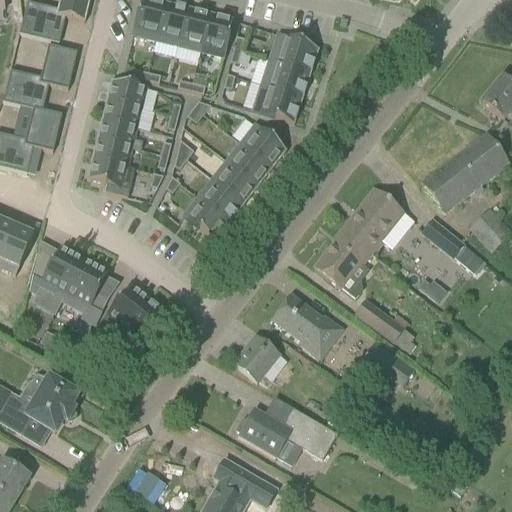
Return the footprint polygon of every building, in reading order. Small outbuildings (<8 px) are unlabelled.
[(83,28),(89,0),(59,0),(56,12),(26,5),(18,37),(55,45),(60,23),(83,28)] [(132,39),(155,45),(165,6),(142,0),(132,39)] [(155,45),(177,50),(187,11),(165,6),(155,45)] [(177,50),(199,56),(209,17),(187,11),(177,50)] [(222,61),(232,22),(209,17),(199,56),(222,61)] [(269,65),(310,78),(318,53),(277,39),(269,65)] [(232,54),(240,56),(243,43),(236,41),(232,54)] [(67,95),(76,55),(47,48),(40,79),(10,72),(2,104),(32,111),(38,112),(44,90),(67,95)] [(229,66),(237,68),(240,56),(232,54),(229,66)] [(265,77),(261,90),(302,103),(310,78),(269,65),(265,77)] [(132,82),(145,85),(147,77),(134,74),(133,81),(132,81),(132,82)] [(147,77),(145,85),(158,88),(158,87),(159,80),(147,77)] [(223,92),(231,94),(234,81),(226,79),(223,92)] [(511,89),(501,81),(481,106),(505,125),(511,116),(511,89)] [(139,113),(144,93),(110,85),(105,105),(139,113)] [(190,92),(191,88),(179,85),(177,92),(176,92),(189,96),(190,92)] [(204,91),(191,88),(190,92),(189,96),(202,99),(203,98),(202,98),(204,91)] [(261,90),(253,115),(293,129),(302,103),(261,90)] [(100,124),(134,133),(139,113),(105,105),(100,124)] [(198,106),(193,112),(202,119),(210,110),(198,106)] [(180,110),(172,108),(169,120),(177,122),(180,110)] [(51,158),(61,118),(38,112),(32,111),(24,142),(0,136),(0,169),(23,175),(29,153),(51,158)] [(195,128),(202,119),(193,112),(186,121),(195,128)] [(174,135),(177,122),(169,120),(166,133),(174,135)] [(95,144),(130,152),(134,133),(100,124),(95,144)] [(240,148),(272,172),(286,154),(254,130),(240,148)] [(486,139),(421,187),(443,215),(507,167),(486,139)] [(91,163),(125,171),(130,152),(95,144),(91,163)] [(180,145),(179,145),(176,158),(186,165),(193,156),(180,145)] [(159,159),(167,161),(170,148),(162,146),(159,159)] [(226,166),(257,191),(272,172),(240,148),(226,166)] [(173,171),(178,174),(186,165),(176,158),(173,171)] [(164,174),(167,161),(159,159),(156,172),(164,174)] [(91,163),(86,183),(106,188),(104,196),(126,202),(134,174),(125,171),(91,163)] [(211,184),(243,209),(257,191),(226,166),(211,184)] [(152,178),(149,191),(156,193),(162,181),(152,178)] [(171,182),(165,193),(171,198),(179,188),(171,182)] [(197,202),(228,227),(243,209),(211,184),(197,202)] [(362,251),(371,259),(404,218),(373,194),(341,234),(343,236),(342,236),(345,238),(344,240),(360,252),(362,251)] [(183,221),(214,245),(228,227),(197,202),(183,221)] [(510,238),(490,214),(469,232),(490,255),(510,238)] [(14,232),(0,225),(0,264),(0,265),(14,232)] [(430,226),(420,239),(451,263),(451,262),(470,277),(480,265),(461,250),(430,226)] [(0,265),(18,273),(33,240),(14,232),(0,265)] [(342,236),(314,272),(341,294),(342,293),(354,303),(360,294),(359,285),(354,280),(371,259),(362,251),(360,252),(344,240),(345,238),(342,236)] [(61,305),(83,264),(59,252),(44,280),(33,273),(28,294),(37,298),(39,293),(61,305)] [(107,304),(96,298),(107,277),(83,264),(61,305),(84,317),(81,322),(94,328),(107,304)] [(418,290),(424,294),(429,288),(423,283),(418,290)] [(162,315),(130,290),(98,330),(109,339),(113,335),(134,351),(152,328),(153,329),(163,317),(161,316),(162,315)] [(290,298),(271,324),(300,345),(299,347),(311,355),(320,362),(330,349),(341,333),(323,320),(322,322),(290,298)] [(354,319),(393,347),(394,347),(404,354),(413,342),(363,306),(354,319)] [(256,387),(260,382),(263,378),(267,373),(270,369),(278,359),(255,341),(233,369),(256,387)] [(376,344),(363,361),(402,390),(414,373),(376,344)] [(68,347),(62,358),(77,364),(82,354),(68,347)] [(69,411),(77,398),(69,394),(73,388),(59,380),(55,385),(48,381),(31,410),(0,391),(0,427),(20,439),(30,422),(54,437),(62,424),(65,426),(73,413),(69,411)] [(239,437),(237,440),(275,462),(286,444),(321,465),(336,440),(292,413),(282,430),(253,413),(246,426),(242,424),(235,435),(239,437)] [(0,495),(14,504),(28,480),(11,470),(1,464),(1,465),(0,464),(0,495)] [(265,511),(275,494),(224,464),(212,483),(219,487),(216,491),(215,491),(202,511),(244,511),(245,510),(252,504),(265,511)] [(0,511),(9,511),(14,504),(0,495),(0,511)]
